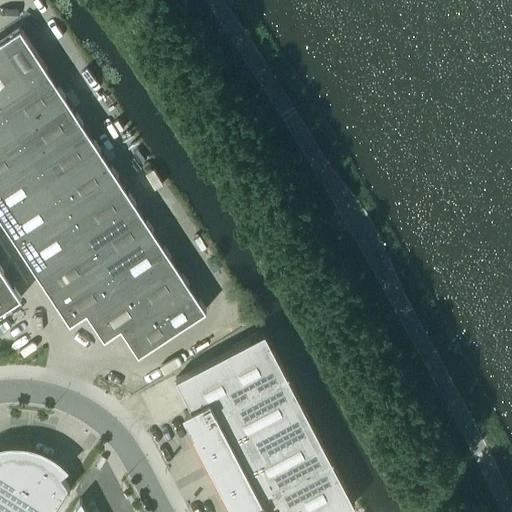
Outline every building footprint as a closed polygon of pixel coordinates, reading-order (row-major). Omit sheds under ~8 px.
[(0,53),(21,85),(46,68),(20,27),(0,40),(0,53)] [(0,98),(21,85),(0,53),(0,98)] [(0,98),(0,107),(13,128),(63,95),(64,96),(64,95),(46,68),(21,85),(0,98)] [(13,128),(31,155),(81,122),(81,123),(82,122),(64,95),(64,96),(63,95),(13,128)] [(0,136),(13,128),(0,107),(0,136)] [(31,155),(48,181),(98,148),(99,149),(100,149),(82,122),(81,123),(81,122),(31,155)] [(0,175),(31,155),(13,128),(0,136),(0,175)] [(48,181),(66,208),(116,175),(117,176),(100,149),(99,149),(98,148),(48,181)] [(0,213),(48,181),(31,155),(0,175),(0,213)] [(66,208),(84,235),(134,202),(134,203),(135,202),(117,176),(116,175),(66,208)] [(0,218),(16,242),(17,242),(16,241),(66,208),(48,181),(0,213),(0,218)] [(84,235),(101,262),(151,229),(152,229),(153,229),(135,202),(134,203),(134,202),(84,235)] [(16,242),(33,269),(34,269),(34,268),(84,235),(66,208),(16,241),(17,242),(16,242)] [(101,262),(119,288),(127,283),(169,255),(169,256),(170,256),(153,229),(152,229),(151,229),(101,262)] [(33,269),(51,296),(52,295),(51,295),(101,262),(84,235),(34,268),(34,269),(33,269)] [(145,310),(153,304),(187,282),(187,283),(188,282),(170,256),(169,256),(169,255),(127,283),(145,310)] [(69,322),(85,311),(119,288),(101,262),(51,295),(52,295),(51,296),(69,322)] [(1,270),(0,270),(0,310),(20,297),(2,270),(2,271),(1,270)] [(187,282),(153,304),(171,331),(205,309),(188,282),(187,283),(187,282)] [(103,338),(120,327),(119,327),(145,310),(127,283),(119,288),(85,311),(103,338)] [(119,327),(120,327),(137,354),(171,331),(153,304),(145,310),(119,327)] [(234,511),(336,511),(354,503),(264,331),(175,377),(191,407),(182,412),(193,432),(234,511)] [(0,511),(51,511),(68,487),(69,489),(70,488),(67,483),(64,478),(60,473),(50,464),(37,457),(24,453),(10,453),(0,454),(0,511)] [(88,511),(80,497),(79,498),(80,498),(70,511),(88,511)]
